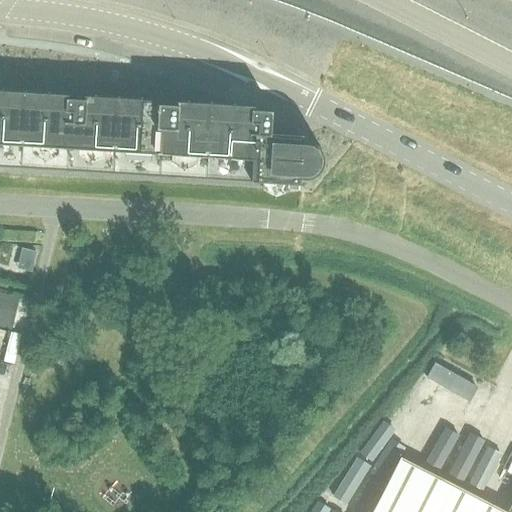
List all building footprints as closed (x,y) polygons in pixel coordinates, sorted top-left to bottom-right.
[(0,167),(27,169),(31,94),(0,91),(0,167)] [(119,175),(124,99),(84,97),(84,101),(68,100),(69,96),(31,94),(27,169),(119,175)] [(211,179),(215,103),(177,102),(177,106),(161,105),(161,101),(124,99),(119,175),(211,179)] [(216,103),(215,103),(211,179),(299,184),(299,179),(303,179),(310,178),(316,175),(320,170),(322,167),(323,163),(324,159),(323,155),(322,153),(322,151),(320,149),(319,148),(317,145),(313,143),(310,141),(306,141),(302,140),(302,135),(270,133),(271,111),(253,109),(253,106),(216,103)] [(0,327),(11,330),(15,315),(0,310),(0,327)] [(9,333),(3,361),(13,364),(20,335),(9,333)] [(511,511),(511,501),(506,511),(400,457),(371,511),(511,511)]
